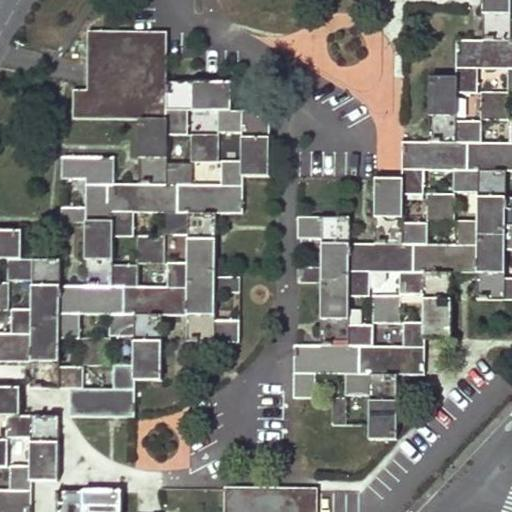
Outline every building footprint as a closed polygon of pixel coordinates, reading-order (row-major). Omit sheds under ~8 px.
[(321,266),(295,266),(295,281),(320,281),(320,345),(293,345),(293,399),(315,399),(315,373),(344,373),(344,399),(368,399),(368,439),(397,440),(398,375),(425,375),(425,336),(453,336),(453,272),(478,272),(478,298),(511,298),(511,198),(509,198),(509,170),(511,170),(511,0),(485,0),(485,40),(459,40),(459,78),(429,77),(428,142),(404,142),(404,180),(374,180),(374,244),(349,244),(349,219),(296,218),(296,239),(321,240),(321,266)] [(139,119),(139,183),(115,183),(116,156),(64,155),(63,178),(87,178),(87,206),(63,206),(63,223),(86,223),(86,284),(58,284),(59,258),(21,257),(21,229),(0,229),(0,363),(29,364),(29,389),(67,390),(66,417),(136,418),(136,379),(160,379),(160,315),(186,316),(185,343),(238,343),(238,322),(213,322),(213,294),(239,294),(239,277),(213,277),(214,214),(242,214),(242,177),(270,177),(271,113),(232,112),(232,84),(168,83),(168,31),(87,30),(86,88),(71,88),(71,119),(139,119)] [(119,122),(72,123),(72,142),(119,141),(119,122)] [(56,488),(56,424),(19,424),(19,394),(0,393),(0,511),(30,511),(31,488),(56,488)] [(331,399),(331,426),(344,426),(344,399),(331,399)] [(319,490),(318,511),(357,511),(358,491),(319,490)] [(314,511),(315,496),(223,495),(223,511),(119,511),(119,499),(56,499),(56,511),(314,511)]
